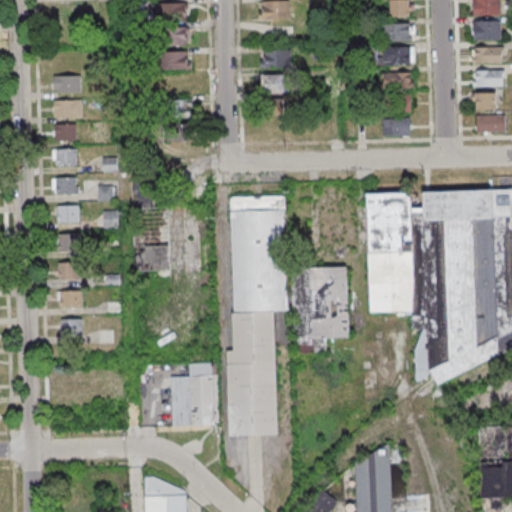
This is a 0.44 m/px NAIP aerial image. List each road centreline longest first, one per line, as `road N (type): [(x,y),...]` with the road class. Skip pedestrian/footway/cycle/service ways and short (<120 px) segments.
road 1 (residential): [(34,511),(18,0)]
road 2 (residential): [(511,156),(249,164)]
road 3 (residential): [(234,511),(155,450),(0,452)]
road 4 (residential): [(249,164),(235,159),(229,142),(225,0)]
road 5 (residential): [(450,158),(444,0)]
